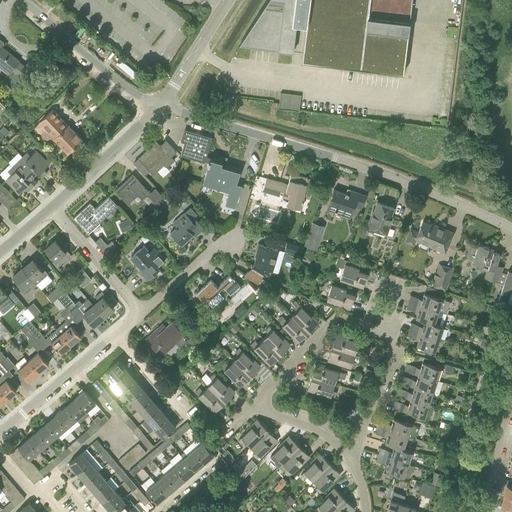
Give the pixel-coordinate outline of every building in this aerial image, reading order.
[(266,0),(239,44),(293,50),(293,48),(294,45),(303,46),(302,61),(332,64),(403,73),(412,0),(266,0)] [(8,84),(14,90),(15,89),(15,90),(45,61),(37,53),(25,66),(19,61),(19,60),(2,47),(0,49),(0,66),(9,73),(12,77),(7,83),(8,84)] [(281,93),(279,103),(278,109),(299,112),(301,99),(301,95),(281,93)] [(68,125),(53,109),(39,122),(40,124),(45,129),(54,139),(68,153),(82,140),(68,124),(68,125)] [(4,126),(0,130),(4,135),(8,130),(4,126)] [(181,141),(185,142),(181,156),(209,164),(211,157),(207,156),(212,138),(184,130),(181,141)] [(145,176),(146,175),(148,177),(153,173),(154,173),(155,173),(164,165),(166,166),(168,166),(174,160),(171,156),(176,151),(165,140),(160,145),(157,141),(134,163),(145,176)] [(44,169),(49,163),(36,150),(31,155),(27,152),(23,156),(22,156),(42,177),(47,172),(44,169)] [(12,166),(32,187),(37,182),(32,177),(37,172),(42,177),(22,156),(23,156),(19,152),(9,162),(10,164),(12,166)] [(237,184),(242,166),(226,162),(228,157),(224,156),(223,157),(212,153),(211,157),(209,164),(203,184),(230,192),(225,206),(235,209),(242,186),(237,184)] [(8,171),(11,174),(5,180),(19,193),(24,188),(28,191),(32,187),(12,166),(8,171)] [(160,204),(162,195),(155,188),(150,193),(133,174),(116,190),(129,203),(138,195),(142,199),(147,194),(158,206),(160,204)] [(263,191),(289,199),(288,206),(301,208),(303,197),(309,198),(313,179),(291,174),(289,183),(267,177),(263,191)] [(171,194),(178,201),(183,196),(177,189),(171,194)] [(351,218),(355,207),(361,210),(366,195),(350,190),(349,194),(334,189),(327,210),(351,218)] [(8,191),(0,198),(0,200),(4,204),(12,195),(8,191)] [(12,195),(4,204),(8,208),(17,200),(12,195)] [(88,234),(118,206),(108,196),(95,208),(90,202),(74,217),(88,234)] [(394,208),(378,202),(375,211),(373,211),(367,229),(386,235),(392,217),(391,217),(394,208)] [(195,237),(204,229),(195,218),(192,220),(185,213),(174,223),(177,227),(171,233),(181,245),(193,234),(195,237)] [(332,219),(339,221),(341,215),(334,213),(332,219)] [(119,223),(122,232),(132,228),(128,219),(119,223)] [(406,242),(413,245),(414,245),(416,241),(445,253),(453,233),(432,224),(431,225),(423,221),(418,232),(411,229),(406,242)] [(317,249),(325,226),(312,222),(304,245),(317,249)] [(95,242),(106,254),(106,255),(116,246),(112,240),(108,245),(101,237),(95,242)] [(61,267),(67,262),(73,257),(63,245),(61,247),(55,240),(45,248),(55,259),(53,261),(60,269),(62,268),(61,267)] [(285,251),(301,256),(303,246),(287,242),(285,251)] [(254,266),(260,268),(259,270),(264,272),(264,273),(268,274),(270,275),(278,249),(260,244),(258,252),(254,266)] [(489,248),(479,244),(473,263),(483,266),(482,268),(487,270),(485,278),(498,282),(503,267),(497,265),(500,254),(488,250),(489,248)] [(147,280),(156,272),(159,269),(157,267),(164,260),(154,249),(150,252),(144,246),(131,257),(142,268),(139,271),(147,280)] [(351,259),(359,262),(360,256),(353,253),(351,259)] [(356,278),(365,281),(368,273),(358,270),(359,268),(349,264),(350,261),(338,257),(336,265),(344,267),(340,278),(354,283),(356,278)] [(52,280),(47,275),(48,274),(43,267),(41,269),(32,260),(31,261),(23,267),(37,284),(41,289),(52,280)] [(297,269),(306,272),(308,266),(302,265),(303,262),(300,261),(297,269)] [(446,290),(452,270),(453,267),(440,264),(433,286),(446,290)] [(25,294),(27,292),(37,284),(23,267),(13,276),(21,286),(19,287),(25,294)] [(87,273),(83,269),(82,267),(73,275),(78,280),(87,273)] [(245,274),(247,276),(258,284),(264,276),(253,268),(245,274)] [(91,279),(90,277),(87,273),(78,280),(81,285),(83,286),(91,279)] [(211,279),(196,293),(206,303),(223,287),(230,295),(240,286),(230,274),(217,286),(211,279)] [(52,302),(69,287),(62,279),(56,283),(58,286),(47,296),(52,302)] [(352,302),(355,294),(345,291),(346,289),(332,284),(327,299),(341,304),(343,299),(352,302)] [(511,286),(504,284),(498,300),(506,302),(511,286)] [(0,308),(11,299),(15,303),(19,299),(9,286),(4,290),(0,285),(0,308)] [(451,301),(435,296),(438,289),(427,285),(424,293),(422,299),(410,295),(408,302),(438,311),(446,313),(447,314),(451,301)] [(279,298),(284,291),(277,286),(272,292),(279,298)] [(114,308),(108,302),(109,300),(102,291),(95,296),(99,300),(93,305),(104,317),(114,308)] [(270,304),(275,300),(270,295),(265,299),(270,304)] [(81,336),(72,326),(78,321),(68,309),(58,297),(53,301),(61,310),(59,311),(64,317),(67,320),(57,328),(58,328),(57,329),(71,345),(81,336)] [(68,309),(78,321),(85,315),(94,325),(104,317),(93,305),(88,298),(81,303),(78,300),(68,309)] [(308,320),(312,316),(295,300),(291,304),(297,310),(292,315),(309,332),(314,326),(308,320)] [(34,316),(41,311),(34,302),(27,308),(34,316)] [(446,313),(438,311),(408,302),(406,308),(418,312),(416,318),(425,321),(425,320),(442,326),(442,325),(446,313)] [(256,315),(261,309),(257,306),(252,311),(256,315)] [(29,321),(34,316),(27,308),(22,312),(29,321)] [(280,322),(293,335),(297,331),(303,338),(309,332),(292,315),(287,320),(284,317),(280,322)] [(13,335),(0,320),(0,331),(7,340),(13,335)] [(38,330),(30,320),(26,324),(34,334),(38,330)] [(160,346),(166,352),(177,342),(181,347),(190,339),(172,320),(161,330),(158,327),(146,339),(156,350),(160,346)] [(411,322),(409,328),(439,338),(443,326),(442,325),(442,326),(425,320),(425,321),(423,326),(411,322)] [(34,334),(26,324),(24,326),(21,328),(29,338),(34,334)] [(234,334),(240,328),(236,324),(230,329),(234,334)] [(279,343),(283,339),(270,326),(265,330),(268,333),(263,338),(280,355),(286,349),(279,343)] [(490,327),(487,337),(499,340),(502,330),(490,327)] [(419,339),(417,345),(435,351),(439,338),(409,328),(407,335),(419,339)] [(47,338),(51,342),(61,353),(71,345),(57,329),(47,338)] [(233,334),(229,330),(224,335),(229,339),(233,334)] [(357,347),(361,348),(363,343),(345,337),(343,342),(334,339),(332,346),(355,354),(357,347)] [(251,345),(265,358),(268,354),(275,361),(280,355),(263,338),(258,343),(255,340),(251,345)] [(338,357),(336,362),(355,368),(356,362),(353,361),(355,354),(332,346),(329,354),(338,357)] [(250,365),(253,361),(240,347),(235,352),(238,355),(233,360),(250,377),(256,371),(250,365)] [(39,352),(29,361),(39,372),(49,364),(39,352)] [(221,366),(235,380),(238,376),(245,382),(250,377),(233,360),(228,365),(225,362),(221,366)] [(19,369),(28,381),(39,372),(29,361),(19,369)] [(119,361),(106,372),(114,381),(127,370),(119,361)] [(430,364),(422,362),(421,368),(406,363),(404,370),(418,375),(418,374),(437,380),(441,367),(430,364)] [(323,371),(314,369),(312,376),(335,384),(337,377),(345,379),(347,374),(324,366),(323,371)] [(366,368),(364,374),(371,376),(373,371),(366,368)] [(122,391),(135,380),(127,370),(114,381),(122,391)] [(200,378),(208,385),(225,402),(230,397),(224,390),(228,387),(214,373),(210,377),(206,373),(200,378)] [(418,374),(418,375),(417,380),(402,375),(400,382),(414,387),(433,392),(439,394),(443,382),(437,380),(418,374)] [(7,380),(2,375),(0,376),(0,392),(6,400),(16,391),(7,380)] [(312,376),(309,383),(318,386),(316,391),(334,397),(336,391),(332,390),(335,384),(312,376)] [(97,379),(92,383),(100,393),(105,389),(97,379)] [(130,400),(143,389),(135,380),(122,391),(130,400)] [(195,392),(209,405),(213,402),(219,408),(225,402),(208,385),(203,390),(200,388),(195,392)] [(414,387),(413,392),(398,387),(396,394),(410,399),(411,399),(429,404),(433,392),(414,387)] [(109,403),(113,398),(105,389),(100,393),(109,403)] [(138,409),(151,398),(143,389),(130,400),(138,409)] [(96,403),(85,390),(75,398),(86,411),(96,403)] [(65,406),(76,419),(77,419),(86,411),(75,398),(65,406)] [(109,403),(117,412),(121,408),(113,398),(109,403)] [(146,419),(159,408),(151,398),(138,409),(146,419)] [(350,398),(348,406),(354,407),(356,400),(350,398)] [(395,400),(392,407),(430,419),(434,406),(429,404),(411,399),(410,399),(409,404),(395,400)] [(67,427),(76,419),(65,406),(56,414),(67,427)] [(121,408),(117,412),(125,421),(129,417),(121,408)] [(154,428),(167,417),(159,408),(146,419),(154,428)] [(57,435),(67,427),(56,414),(46,422),(57,435)] [(100,427),(105,423),(101,419),(98,416),(93,420),(94,420),(100,427)] [(125,421),(133,431),(138,426),(129,417),(125,421)] [(163,438),(176,427),(167,417),(154,428),(163,438)] [(377,426),(408,436),(413,438),(415,438),(419,426),(393,418),(392,424),(380,420),(377,426)] [(239,440),(243,444),(246,441),(251,446),(268,429),(257,419),(250,425),(252,427),(239,440)] [(87,431),(90,436),(93,433),(100,427),(94,420),(89,424),(91,427),(87,431)] [(36,431),(47,444),(57,435),(46,422),(36,431)] [(190,427),(186,422),(176,430),(181,435),(190,427)] [(133,431),(141,440),(146,436),(138,426),(133,431)] [(404,448),(407,439),(408,436),(377,426),(375,433),(387,437),(385,443),(394,446),(394,445),(404,448)] [(271,445),(267,441),(273,435),(268,429),(251,446),(256,451),(253,454),(257,458),(271,445)] [(176,430),(167,438),(171,443),(181,435),(176,430)] [(42,448),(47,444),(36,431),(28,438),(39,451),(42,448)] [(77,439),(81,444),(90,436),(87,431),(77,439)] [(141,440),(149,449),(154,445),(146,436),(141,440)] [(22,451),(27,456),(29,459),(39,451),(28,438),(18,446),(22,451)] [(171,443),(167,438),(158,446),(162,451),(171,443)] [(204,463),(214,454),(199,438),(190,446),(204,463)] [(68,447),(72,452),(81,444),(77,439),(68,447)] [(105,449),(97,439),(93,444),(100,453),(105,449)] [(288,446),(284,443),(271,456),(275,461),(278,458),(283,463),(300,446),(294,440),(288,446)] [(139,443),(134,447),(141,456),(146,452),(139,443)] [(408,463),(412,451),(404,448),(394,445),(394,446),(392,451),(380,447),(378,454),(408,463)] [(22,451),(18,446),(9,454),(13,459),(22,451)] [(148,454),(152,459),(162,451),(158,446),(148,454)] [(184,458),(195,471),(204,463),(190,446),(184,451),(181,455),(184,458)] [(309,455),(300,446),(283,463),(280,466),(289,475),(309,455)] [(72,452),(68,447),(58,455),(62,460),(72,452)] [(134,447),(129,451),(136,460),(141,456),(134,447)] [(108,462),(113,458),(105,449),(100,453),(108,462)] [(16,462),(18,464),(27,456),(22,451),(13,459),(16,462)] [(129,451),(124,455),(131,465),(136,460),(129,451)] [(90,461),(82,452),(69,463),(77,473),(90,461)] [(139,463),(143,468),(152,459),(148,454),(139,463)] [(330,464),(325,458),(321,454),(301,474),(306,478),(309,476),(314,481),(330,464)] [(386,470),(408,477),(415,465),(408,463),(378,454),(376,460),(388,464),(386,470)] [(49,464),(53,468),(55,465),(62,460),(58,455),(49,464)] [(119,460),(127,469),(131,465),(124,455),(119,460)] [(22,469),(31,461),(29,459),(27,456),(18,464),(22,469)] [(116,472),(121,468),(113,458),(108,462),(116,472)] [(185,479),(195,471),(184,458),(174,466),(185,479)] [(22,469),(26,474),(35,466),(31,461),(22,469)] [(98,471),(90,461),(77,473),(85,482),(98,471)] [(165,474),(176,487),(185,479),(174,466),(170,462),(161,470),(165,474)] [(143,468),(139,463),(130,470),(134,475),(143,468)] [(53,468),(49,464),(40,472),(43,476),(53,468)] [(320,493),(334,479),(330,475),(336,469),(330,464),(314,481),(319,486),(316,488),(320,493)] [(28,476),(30,479),(39,471),(37,468),(35,466),(26,474),(28,476)] [(124,481),(129,477),(121,468),(116,472),(124,481)] [(34,484),(43,476),(40,472),(39,471),(30,479),(34,484)] [(106,480),(98,471),(85,482),(93,491),(106,480)] [(434,485),(439,486),(443,474),(442,474),(440,473),(438,473),(434,485)] [(0,485),(8,478),(4,474),(0,477),(0,485)] [(155,482),(166,495),(176,487),(165,474),(155,482)] [(137,487),(129,477),(124,481),(132,491),(137,487)] [(151,477),(141,485),(157,503),(166,495),(155,482),(151,477)] [(283,488),(288,482),(283,477),(278,482),(283,488)] [(0,487),(3,491),(12,483),(8,478),(0,485),(0,487)] [(101,501),(114,490),(106,480),(93,491),(101,501)] [(414,487),(420,490),(423,483),(416,481),(414,487)] [(422,490),(428,492),(431,484),(424,482),(422,490)] [(7,496),(17,488),(12,483),(3,491),(5,493),(7,496)] [(145,496),(137,487),(132,491),(140,500),(145,496)] [(12,501),(21,493),(17,488),(7,496),(12,501)] [(330,511),(345,498),(339,492),(335,489),(316,509),(319,511),(320,511),(323,510),(324,511),(330,511)] [(122,499),(114,490),(101,501),(109,510),(122,499)] [(16,506),(25,498),(21,493),(12,501),(16,506)] [(389,499),(390,499),(386,511),(400,511),(403,503),(405,496),(395,493),(394,497),(390,496),(389,499)] [(295,499),(290,495),(285,500),(290,504),(295,499)] [(126,496),(122,499),(109,510),(110,511),(126,511),(131,509),(134,506),(126,496)] [(140,500),(145,505),(149,501),(145,496),(140,500)] [(506,508),(505,511),(511,511),(511,497),(504,496),(502,507),(506,508)] [(311,506),(316,502),(311,497),(307,502),(311,506)] [(349,511),(354,507),(350,503),(345,498),(330,511),(349,511)] [(4,511),(8,511),(16,506),(12,501),(2,509),(4,511)] [(37,511),(29,503),(18,511),(37,511)] [(403,503),(400,511),(413,511),(414,510),(415,510),(416,507),(403,503)]
